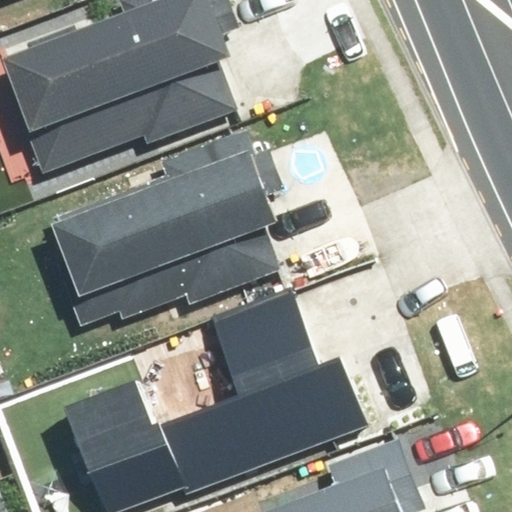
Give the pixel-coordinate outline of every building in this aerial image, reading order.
[(135,21),(22,61),(63,177),(242,114),(228,73),(245,67),(221,0),(138,0),(129,3),(135,21)] [(184,185),(71,225),(111,341),(291,278),(276,237),(294,230),(261,138),(178,167),(184,185)] [(159,377),(75,409),(114,511),(138,511),(374,422),(356,376),(333,385),(299,295),(217,326),(241,391),(174,416),(159,377)] [(354,481),(264,511),(412,511),(406,493),(422,487),(403,433),(344,453),(354,481)] [(0,511),(15,511),(5,484),(0,485),(0,511)]
